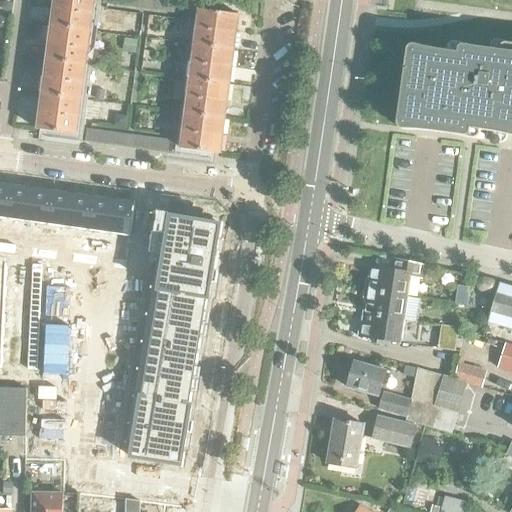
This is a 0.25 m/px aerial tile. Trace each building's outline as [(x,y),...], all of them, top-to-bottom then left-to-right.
[(94,0),(102,0),(102,4),(185,15),(184,21),(197,23),(180,148),(221,153),(239,14),(214,11),(215,0),(191,0),(191,2),(177,0),(54,0),(37,129),(77,134),(94,0)] [(126,38),(124,49),(136,50),(137,39),(126,38)] [(408,48),(407,50),(397,122),(398,125),(400,127),(464,136),(466,135),(468,133),(468,128),(507,134),(508,126),(511,126),(511,42),(507,42),(505,51),(464,44),(463,53),(413,46),(410,46),(408,48)] [(123,70),(122,77),(131,78),(132,71),(123,70)] [(106,132),(96,130),(86,129),(84,142),(89,143),(94,144),(104,145),(114,146),(124,148),(126,134),(116,133),(106,132)] [(133,135),(131,149),(141,150),(151,151),(162,153),(166,153),(172,154),(174,141),(163,139),(153,138),(143,137),(133,135)] [(0,183),(0,217),(7,219),(12,185),(0,183)] [(12,185),(7,219),(27,222),(32,188),(12,185)] [(32,188),(27,222),(47,224),(52,191),(32,188)] [(52,191),(47,224),(68,227),(72,193),(52,191)] [(72,193),(68,227),(88,230),(93,196),(72,193)] [(93,196),(88,230),(108,233),(113,199),(93,196)] [(113,199),(108,233),(129,236),(134,202),(113,199)] [(141,396),(131,457),(172,464),(174,451),(183,453),(187,432),(181,431),(183,421),(188,422),(191,405),(190,404),(192,390),(188,389),(189,380),(194,380),(194,377),(190,376),(191,366),(196,367),(201,336),(197,335),(198,325),(203,326),(203,323),(205,313),(207,299),(209,299),(212,281),(213,272),(221,225),(212,223),(171,216),(158,290),(159,291),(141,396)] [(4,244),(2,252),(14,254),(15,246),(4,244)] [(32,248),(31,256),(43,258),(44,250),(32,248)] [(44,250),(43,258),(54,259),(56,251),(44,250)] [(73,254),(72,262),(83,263),(84,255),(73,254)] [(84,255),(83,263),(95,265),(96,257),(84,255)] [(364,290),(407,296),(410,276),(429,279),(431,266),(398,259),(396,271),(370,267),(368,280),(366,279),(364,290)] [(114,260),(113,268),(125,269),(126,261),(114,260)] [(33,265),(32,276),(41,276),(42,265),(33,265)] [(32,276),(32,287),(41,287),(41,276),(32,276)] [(511,286),(499,283),(487,321),(511,328),(511,286)] [(32,287),(31,297),(40,297),(41,287),(32,287)] [(364,300),(362,313),(404,319),(407,296),(364,290),(363,300),(364,300)] [(31,297),(31,307),(40,307),(40,297),(31,297)] [(31,307),(30,317),(39,318),(40,307),(31,307)] [(399,347),(404,319),(362,313),(360,325),(359,325),(357,336),(377,339),(376,344),(399,347)] [(30,317),(30,327),(39,328),(39,318),(30,317)] [(455,352),(459,328),(440,325),(437,349),(455,352)] [(30,327),(29,338),(38,338),(39,328),(30,327)] [(29,338),(29,348),(38,348),(38,338),(29,338)] [(511,345),(504,343),(497,365),(511,369),(511,345)] [(29,348),(28,359),(37,359),(38,348),(29,348)] [(482,374),(462,368),(466,353),(460,352),(453,379),(478,386),(482,374)] [(28,359),(28,369),(37,370),(37,359),(28,359)] [(347,387),(379,395),(386,370),(354,361),(347,387)] [(411,401),(407,421),(452,434),(459,412),(438,406),(443,377),(417,369),(411,401)] [(26,388),(0,387),(0,435),(25,436),(26,388)] [(39,387),(38,399),(56,400),(56,388),(39,387)] [(406,420),(407,421),(411,401),(384,393),(379,409),(407,417),(406,420)] [(373,438),(410,447),(415,425),(379,416),(373,438)] [(327,463),(356,468),(364,424),(334,419),(327,463)] [(436,446),(438,440),(424,437),(418,460),(439,465),(444,448),(436,446)] [(30,511),(61,511),(62,493),(31,492),(30,511)] [(138,511),(139,500),(125,500),(124,511),(138,511)]
